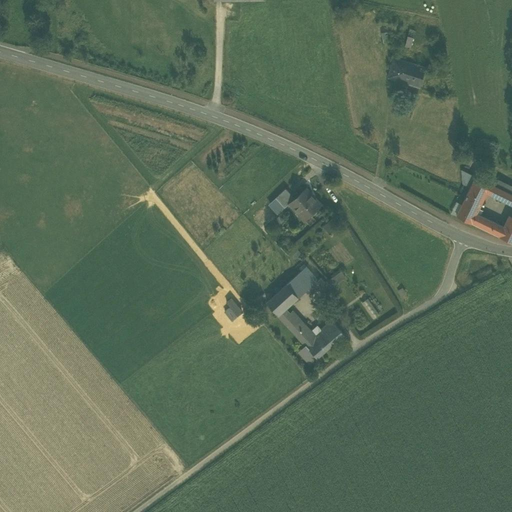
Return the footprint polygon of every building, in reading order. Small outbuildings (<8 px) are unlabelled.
[(405,46),(411,47),(414,38),(411,37),(408,36),(405,46)] [(409,84),(419,87),(425,67),(394,57),(388,77),(404,82),(403,85),(407,86),(409,84)] [(462,183),(471,187),(476,176),(467,172),(462,183)] [(457,215),(472,223),(477,213),(487,193),(491,184),(476,176),(471,187),(457,215)] [(511,194),(491,184),(487,193),(511,204),(511,194)] [(306,188),(304,189),(313,199),(315,198),(306,188)] [(276,197),(285,207),(290,203),(291,202),(291,201),(294,198),(285,189),(276,197)] [(298,213),(305,220),(321,205),(315,198),(313,199),(304,189),(294,198),(291,201),(291,202),(300,211),(298,213)] [(270,203),(279,213),(285,207),(276,197),(270,203)] [(290,203),(298,213),(300,211),(291,202),(290,203)] [(472,223),(499,236),(504,226),(477,213),(472,223)] [(323,226),(329,232),(341,220),(336,214),(323,226)] [(511,216),(509,215),(504,226),(499,236),(511,242),(511,216)] [(298,297),(308,289),(318,280),(306,266),(286,284),(298,297)] [(329,281),(333,286),(345,277),(342,271),(329,281)] [(321,277),(318,280),(308,289),(312,294),(326,282),(321,277)] [(286,309),(298,297),(286,284),(267,302),(279,315),(286,309)] [(233,296),(227,301),(231,306),(225,311),(232,320),(245,311),(233,296)] [(369,298),(363,302),(373,318),(380,314),(369,298)] [(292,329),(301,320),(293,311),(290,313),(286,309),(279,315),(292,329)] [(292,329),(306,345),(314,338),(311,335),(313,332),(302,320),(301,320),(292,329)] [(332,320),(331,320),(321,329),(323,330),(334,343),(344,334),(333,320),(332,320)] [(306,345),(317,357),(334,343),(323,330),(314,338),(306,345)]
